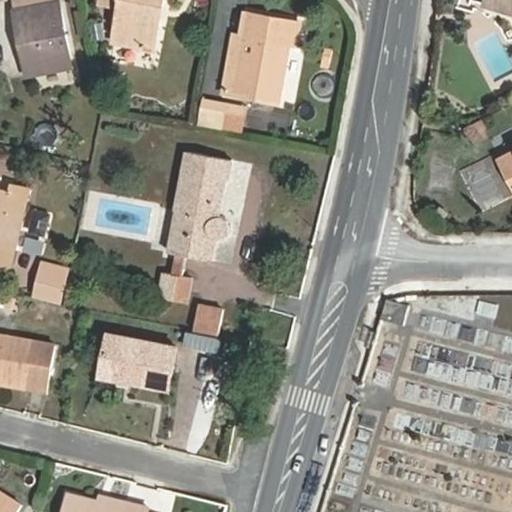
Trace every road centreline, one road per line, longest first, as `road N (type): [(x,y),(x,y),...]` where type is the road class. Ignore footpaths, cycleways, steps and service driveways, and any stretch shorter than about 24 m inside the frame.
road 1 (secondary): [(348,252),(281,511)]
road 2 (secondary): [(396,0),(348,252)]
road 3 (residential): [(0,421),(234,477)]
road 4 (residential): [(348,252),(511,263)]
